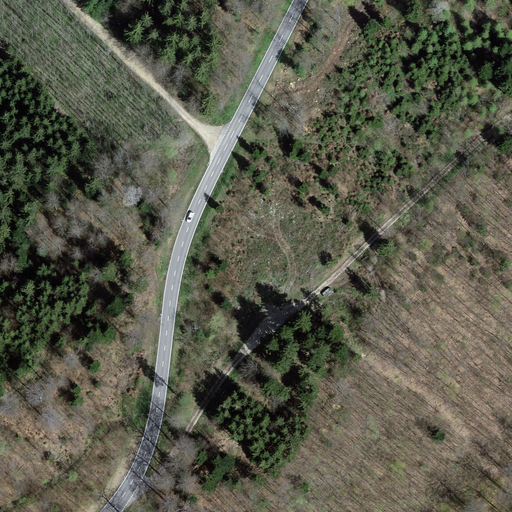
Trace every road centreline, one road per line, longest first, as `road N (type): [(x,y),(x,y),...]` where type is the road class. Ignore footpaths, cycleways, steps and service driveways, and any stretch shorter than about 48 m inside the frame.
road 1 (tertiary): [(110,511),(154,420),(185,233),(299,0)]
road 2 (track): [(130,484),(150,481),(210,390),(260,336),(511,117)]
road 3 (track): [(68,0),(227,144)]
